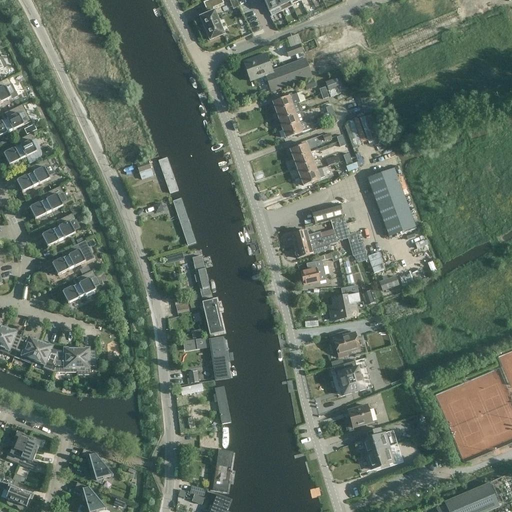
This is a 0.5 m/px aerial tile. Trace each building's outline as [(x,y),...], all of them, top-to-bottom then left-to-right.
[(209,14),(201,18),(201,17),(200,18),(210,41),(224,35),(214,12),(212,8),(223,4),(221,0),(211,0),(204,3),(207,11),(208,10),(209,14)] [(229,3),(232,9),(240,6),(237,0),(224,0),(226,4),(229,3)] [(276,0),(263,0),(271,17),(282,12),(276,0)] [(289,0),(276,0),(282,12),(293,6),(292,5),(289,0)] [(288,37),(291,47),(302,44),(299,34),(288,37)] [(287,50),(289,57),(303,52),(300,45),(287,50)] [(273,73),(265,76),(271,92),(311,77),(312,78),(363,60),(358,46),(307,65),(305,59),(273,71),(273,73)] [(273,73),(273,71),(266,54),(244,62),(250,81),(265,76),(273,73)] [(338,77),(325,82),(328,91),(342,86),(338,77)] [(0,104),(11,99),(10,95),(15,93),(8,79),(0,82),(0,104)] [(313,79),(303,83),(306,91),(316,87),(313,79)] [(276,112),(298,103),(304,101),(301,92),(272,102),(276,112)] [(368,94),(359,97),(362,105),(371,102),(368,94)] [(298,103),(276,112),(279,121),(301,113),(298,103)] [(0,123),(0,137),(24,126),(23,122),(28,120),(21,106),(4,114),(7,120),(0,123)] [(326,108),(329,118),(335,116),(332,106),(326,108)] [(279,121),(282,130),(304,122),(301,113),(279,121)] [(308,131),(304,122),(282,130),(286,139),(308,131)] [(4,155),(9,166),(37,153),(32,141),(36,140),(33,134),(17,141),(20,147),(4,155)] [(330,134),(323,136),(325,142),(332,139),(330,134)] [(290,150),(293,159),(309,153),(306,144),(290,150)] [(309,153),(293,159),(296,168),(313,162),(318,160),(315,151),(309,153)] [(338,156),(327,160),(329,166),(340,162),(338,156)] [(167,159),(159,162),(170,194),(178,192),(167,159)] [(54,174),(47,160),(30,168),(33,174),(17,182),(22,193),(50,180),(49,176),(54,174)] [(148,161),(137,165),(139,173),(151,169),(148,161)] [(300,177),(316,171),(313,162),(296,168),(300,177)] [(357,162),(346,167),(348,172),(360,168),(357,162)] [(322,169),(316,171),(300,177),(303,186),(325,178),(322,169)] [(415,228),(394,169),(367,179),(389,237),(415,228)] [(46,201),(30,209),(35,220),(63,207),(62,203),(67,201),(60,187),(43,195),(46,201)] [(182,199),(174,202),(189,247),(198,243),(182,199)] [(332,207),(312,212),(315,225),(331,221),(334,230),(335,235),(337,241),(348,238),(350,238),(350,236),(348,230),(347,231),(340,205),(332,207)] [(58,228),(42,236),(47,248),(75,234),(74,231),(79,228),(72,214),(55,223),(58,228)] [(291,236),(291,238),(292,240),(293,241),(294,246),(335,235),(334,230),(320,234),(320,233),(308,236),(306,230),(291,235),(291,236)] [(350,238),(348,238),(351,247),(359,245),(359,244),(358,244),(355,234),(350,236),(350,238)] [(335,235),(294,246),(296,252),(295,253),(296,256),(297,257),(298,259),(322,252),(321,247),(337,243),(337,241),(335,235)] [(68,257),(52,264),(58,276),(91,260),(86,250),(89,249),(86,241),(66,251),(68,257)] [(363,246),(351,249),(353,256),(365,253),(363,246)] [(379,253),(368,257),(374,274),(385,269),(379,253)] [(178,254),(167,255),(168,262),(179,261),(178,254)] [(198,283),(202,298),(211,296),(202,256),(193,259),(197,276),(194,276),(196,283),(198,283)] [(308,271),(301,273),(304,285),(319,282),(326,281),(325,275),(327,274),(325,267),(323,268),(322,261),(315,263),(315,262),(306,264),(308,271)] [(79,285),(62,293),(68,304),(96,291),(94,287),(100,285),(93,271),(76,279),(79,285)] [(382,291),(399,285),(396,277),(379,283),(382,291)] [(338,306),(329,308),(332,321),(351,318),(350,312),(356,311),(355,304),(360,303),(357,286),(341,289),(342,297),(337,298),(338,306)] [(372,291),(364,294),(368,305),(376,302),(372,291)] [(203,304),(210,336),(219,334),(211,302),(203,304)] [(317,319),(305,320),(306,327),(318,326),(317,319)] [(0,352),(14,358),(22,338),(16,335),(17,333),(5,329),(0,341),(0,352)] [(350,330),(332,335),(333,339),(338,358),(339,358),(347,356),(346,354),(346,353),(347,353),(359,350),(355,333),(351,334),(350,330)] [(32,365),(41,343),(29,338),(28,340),(22,338),(14,358),(32,365)] [(205,339),(196,340),(197,348),(206,347),(205,339)] [(210,340),(216,382),(226,380),(223,360),(224,359),(223,350),(222,348),(220,339),(210,340)] [(41,343),(32,365),(51,373),(54,373),(58,352),(51,350),(52,347),(41,343)] [(77,376),(77,350),(64,350),(64,352),(58,352),(54,373),(77,376)] [(77,350),(77,376),(89,376),(89,367),(97,367),(96,352),(89,352),(89,350),(77,350)] [(342,382),(339,382),(341,387),(344,396),(372,388),(364,359),(343,365),(345,372),(339,374),(342,382)] [(196,372),(189,373),(191,383),(198,382),(196,372)] [(202,384),(180,389),(182,396),(203,391),(202,384)] [(223,425),(231,423),(223,388),(216,389),(223,425)] [(348,411),(354,429),(373,423),(367,406),(348,411)] [(430,433),(427,425),(416,430),(419,437),(430,433)] [(374,437),(362,441),(366,455),(368,454),(397,445),(395,438),(387,441),(385,434),(381,435),(379,430),(372,432),(374,437)] [(5,459),(19,464),(29,438),(25,436),(25,435),(17,432),(14,438),(16,439),(10,451),(9,450),(5,459)] [(29,438),(19,464),(32,470),(35,461),(34,460),(39,448),(40,448),(43,442),(34,439),(34,440),(29,438)] [(397,445),(368,454),(370,460),(368,460),(371,470),(394,463),(392,454),(399,452),(397,445)] [(100,456),(84,450),(81,457),(90,460),(94,474),(91,481),(102,485),(104,479),(113,477),(99,459),(100,456)] [(213,471),(211,487),(221,488),(226,453),(217,451),(214,467),(213,467),(213,471)] [(13,481),(13,480),(0,474),(0,481),(9,485),(16,488),(18,483),(13,481)] [(13,481),(18,483),(24,485),(26,479),(15,475),(13,480),(13,481)] [(87,507),(85,511),(99,511),(106,510),(93,493),(94,490),(77,483),(74,490),(84,494),(87,507)] [(445,503),(446,505),(436,509),(437,511),(489,511),(500,507),(490,484),(445,503)] [(34,496),(16,488),(9,485),(7,490),(9,491),(6,500),(7,500),(6,501),(6,502),(6,503),(6,504),(7,504),(7,505),(8,506),(9,506),(10,507),(11,507),(12,506),(13,506),(14,505),(17,507),(17,509),(19,510),(20,510),(23,510),(24,510),(25,509),(26,508),(30,500),(32,501),(34,496)] [(191,486),(189,494),(204,497),(206,490),(191,486)] [(216,493),(208,511),(218,511),(225,496),(216,493)] [(193,495),(191,500),(202,504),(203,499),(193,495)]
